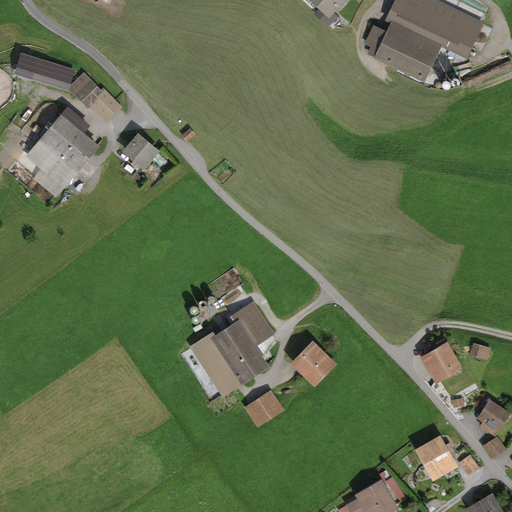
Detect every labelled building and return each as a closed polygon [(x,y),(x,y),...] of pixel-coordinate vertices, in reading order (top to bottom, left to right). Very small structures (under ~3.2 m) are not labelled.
[(347,0),(310,0),(331,19),(347,0)] [(485,24),(430,0),(396,0),(386,25),(391,27),(375,61),(428,85),(443,51),(468,62),(485,24)] [(74,69),(38,59),(32,78),(68,89),(74,69)] [(120,110),(85,73),(66,92),(85,112),(90,108),(105,124),(120,110)] [(100,147),(60,115),(26,156),(66,189),(100,147)] [(189,128),(181,136),(186,142),(195,135),(189,128)] [(159,153),(138,135),(122,153),(144,171),(159,153)] [(238,323),(195,350),(225,397),(270,368),(257,349),(278,336),(255,300),(232,314),(238,323)] [(313,341),(290,364),(313,388),(336,364),(313,341)] [(493,348),(474,343),(471,356),(489,361),(493,348)] [(449,344),(423,359),(438,384),(463,369),(449,344)] [(271,391),(245,407),(258,428),(284,412),(271,391)] [(511,414),(490,401),(479,418),(485,421),(482,427),(497,436),(511,414)] [(440,435),(415,450),(434,480),(459,465),(440,435)] [(500,439),(486,446),(494,460),(508,453),(500,439)] [(471,456),(460,463),(469,476),(480,469),(471,456)] [(359,499),(348,506),(351,511),(393,511),(398,509),(396,505),(406,499),(394,478),(385,483),(383,479),(356,494),(359,499)] [(502,511),(493,494),(468,508),(469,511),(502,511)]
